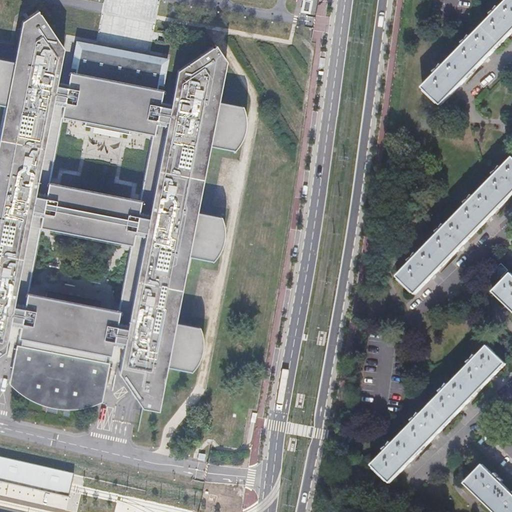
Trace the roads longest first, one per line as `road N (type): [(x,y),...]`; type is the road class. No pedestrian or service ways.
road 1 (primary): [(300,511),(352,229),(382,0)]
road 2 (primary): [(345,0),(266,511)]
